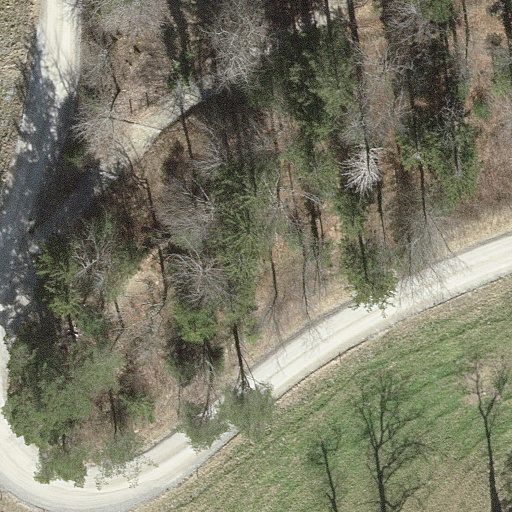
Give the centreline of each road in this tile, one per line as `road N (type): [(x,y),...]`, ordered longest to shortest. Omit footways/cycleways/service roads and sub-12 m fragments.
road 1 (unclassified): [(511,251),(358,320),(130,484),(87,494),(45,487),(0,444)]
road 2 (track): [(0,305),(42,242),(129,147),(337,0)]
road 3 (unclassified): [(0,277),(57,79),(64,0)]
road 4 (track): [(238,68),(453,0)]
